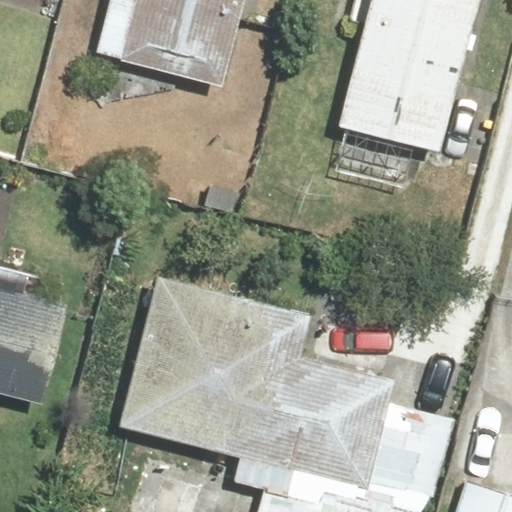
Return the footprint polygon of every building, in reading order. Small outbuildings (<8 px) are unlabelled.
[(239,0),(132,0),(118,57),(218,83),(239,0)] [(473,0),(367,0),(336,123),(437,148),(473,0)] [(154,273),(115,423),(362,486),(390,378),(297,355),(309,312),(154,273)] [(0,392),(39,402),(65,302),(0,284),(0,392)] [(511,511),(511,499),(457,487),(450,511),(511,511)]
